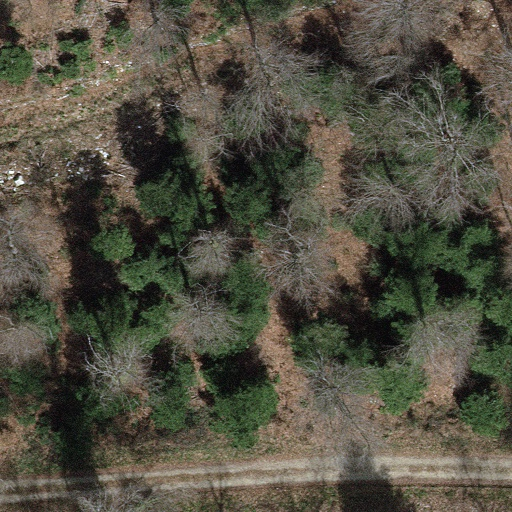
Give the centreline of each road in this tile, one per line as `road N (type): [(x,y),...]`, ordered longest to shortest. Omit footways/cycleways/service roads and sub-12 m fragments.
road 1 (track): [(511,471),(431,467),(0,488)]
road 2 (track): [(0,135),(361,0)]
